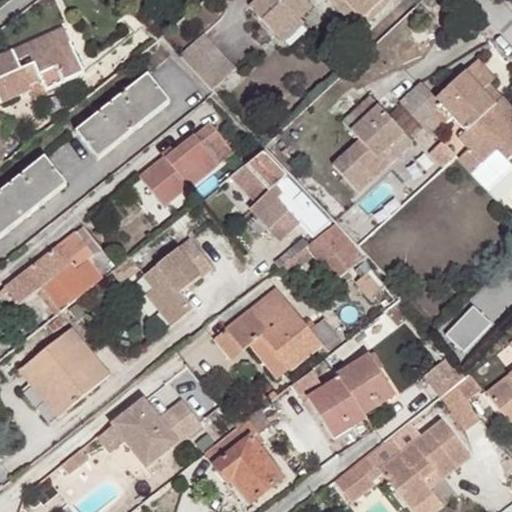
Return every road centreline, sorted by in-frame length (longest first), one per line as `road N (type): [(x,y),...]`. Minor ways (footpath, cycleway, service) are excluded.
road 1 (residential): [(0,508),(279,279)]
road 2 (residential): [(0,465),(125,378),(238,283)]
road 3 (unknown): [(0,257),(185,109)]
road 4 (unknown): [(284,511),(381,434)]
